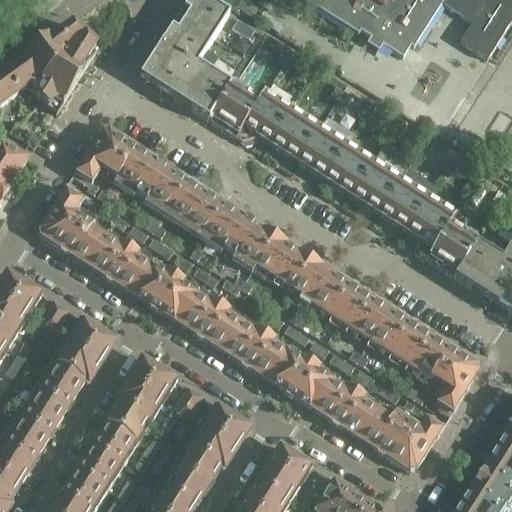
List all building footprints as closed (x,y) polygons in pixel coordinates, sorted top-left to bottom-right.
[(212,45),(228,20),(229,19),(200,0),(191,0),(183,13),(189,17),(184,25),(182,27),(212,45)] [(299,0),(358,37),(360,34),(370,41),(372,42),(370,45),(379,50),(381,47),(403,61),(410,49),(413,51),(441,7),(472,27),(459,46),(487,64),(511,24),(511,0),(488,0),(486,4),(480,0),(299,0)] [(197,68),(212,45),(182,27),(184,25),(178,21),(160,48),(161,48),(143,75),(139,81),(180,108),(203,72),(197,68)] [(244,51),(254,34),(237,24),(227,40),(244,51)] [(96,56),(93,54),(93,53),(95,50),(72,29),(69,32),(66,29),(42,46),(57,67),(80,81),(96,56)] [(46,79),(57,67),(42,46),(9,70),(25,92),(30,88),(36,95),(46,79)] [(282,68),(288,60),(281,56),(276,64),(282,68)] [(289,73),(294,64),(288,60),(282,68),(289,73)] [(58,115),(80,81),(57,67),(46,79),(36,95),(33,99),(58,115)] [(0,109),(25,92),(9,70),(0,76),(0,109)] [(208,125),(230,90),(203,72),(180,108),(208,125)] [(259,105),(234,88),(230,89),(230,90),(208,125),(235,142),(259,105)] [(337,103),(342,95),(335,91),(330,99),(337,103)] [(344,108),(349,99),(342,95),(337,103),(344,108)] [(270,148),(291,114),(264,97),(259,105),(235,142),(246,149),(251,148),(257,140),(270,148)] [(297,165),(319,132),(291,114),(270,148),(297,165)] [(391,138),(397,130),(390,126),(385,134),(391,138)] [(17,141),(22,133),(15,129),(11,137),(17,141)] [(398,143),(403,134),(397,130),(391,138),(398,143)] [(324,183),(346,149),(319,132),(297,165),(324,183)] [(117,182),(136,154),(137,152),(128,146),(128,147),(114,138),(111,135),(110,134),(107,134),(104,135),(102,136),(101,136),(100,137),(101,138),(99,142),(95,148),(94,147),(88,156),(89,157),(82,168),(81,167),(75,177),(93,189),(103,173),(117,182)] [(0,189),(7,194),(27,163),(4,148),(0,153),(0,189)] [(352,200),(373,167),(346,149),(324,183),(352,200)] [(187,187),(136,154),(117,182),(118,182),(116,185),(129,194),(132,190),(161,209),(158,212),(162,215),(165,211),(169,214),(187,187)] [(445,173),(451,165),(444,160),(439,169),(445,173)] [(452,177),(457,169),(451,165),(445,173),(452,177)] [(379,218),(400,184),(373,167),(352,200),(379,218)] [(115,203),(93,189),(75,177),(73,182),(88,192),(86,195),(111,211),(115,203)] [(406,235),(428,201),(400,184),(379,218),(406,235)] [(205,237),(223,209),(187,187),(169,214),(187,226),(185,229),(189,232),(191,228),(205,237)] [(92,233),(94,229),(76,218),(79,214),(78,213),(83,204),(65,192),(49,218),(49,221),(43,229),(41,231),(41,230),(38,235),(39,235),(40,241),(44,244),(47,244),(55,249),(57,252),(70,261),(71,259),(86,269),(105,241),(92,233)] [(499,208),(505,199),(498,195),(492,203),(499,208)] [(426,264),(450,227),(455,219),(428,201),(406,235),(419,244),(414,252),(415,257),(426,264)] [(96,217),(101,210),(93,205),(88,212),(96,217)] [(253,273),(274,240),(263,233),(262,234),(223,209),(205,237),(220,247),(218,250),(222,253),(223,250),(234,257),(233,260),(243,266),(245,263),(253,268),(251,271),(253,273)] [(128,227),(108,214),(103,222),(123,235),(128,227)] [(165,235),(159,230),(151,225),(146,233),(160,242),(165,235)] [(453,282),(476,247),(476,246),(476,243),(450,227),(426,264),(453,282)] [(146,239),(133,230),(128,238),(141,247),(146,239)] [(309,307),(330,274),(323,270),(322,271),(299,256),(299,255),(287,247),(286,248),(274,240),(253,273),(255,274),(257,270),(263,274),(261,278),(265,280),(267,277),(289,291),(287,294),(289,296),(291,297),(293,293),(301,298),(298,303),(308,310),(309,308),(309,307)] [(149,270),(137,261),(139,257),(119,245),(116,248),(105,241),(86,269),(102,279),(101,281),(115,289),(116,288),(131,297),(149,270)] [(173,256),(153,243),(148,250),(168,264),(173,256)] [(511,246),(501,263),(501,270),(482,300),(511,319),(511,246)] [(482,300),(501,270),(501,263),(476,247),(453,282),(482,300)] [(197,265),(202,258),(194,253),(190,261),(197,265)] [(193,268),(178,259),(173,267),(188,276),(193,268)] [(195,299),(182,290),(185,287),(164,273),(162,277),(149,270),(131,297),(136,301),(147,308),(147,309),(161,318),(161,317),(169,322),(170,322),(177,327),(195,299)] [(219,284),(198,272),(193,280),(214,292),(219,284)] [(385,311),(374,304),(374,303),(347,285),(346,286),(335,279),(335,278),(330,274),(309,307),(309,308),(320,314),(318,318),(322,321),(324,317),(353,336),(351,339),(355,342),(357,338),(368,345),(389,313),(386,310),(385,311)] [(42,299),(7,277),(0,287),(0,301),(29,320),(42,299)] [(247,298),(252,290),(238,281),(233,288),(226,284),(221,291),(236,301),(240,293),(247,298)] [(240,327),(227,319),(230,315),(209,302),(207,306),(195,299),(177,327),(193,337),(192,338),(206,347),(207,346),(221,355),(240,327)] [(29,320),(0,301),(0,330),(16,341),(29,320)] [(56,334),(67,316),(54,307),(42,325),(43,331),(50,335),(56,334)] [(445,349),(433,342),(434,340),(406,323),(405,324),(394,317),(395,316),(389,313),(368,345),(380,352),(377,356),(381,359),(384,355),(413,373),(410,377),(415,380),(417,376),(428,383),(430,380),(449,350),(445,348),(445,349)] [(307,325),(301,321),(293,316),(288,324),(303,333),(307,325)] [(309,342),(269,317),(264,325),(304,350),(309,342)] [(115,345),(105,339),(80,323),(66,344),(98,365),(101,367),(115,345)] [(48,351),(56,339),(50,335),(43,331),(37,327),(30,339),(36,343),(40,338),(45,341),(41,346),(48,351)] [(285,356),(273,348),(275,344),(254,331),(252,335),(240,327),(221,355),(238,366),(237,367),(251,376),(252,375),(267,384),(285,356)] [(0,359),(3,361),(16,341),(0,330),(0,359)] [(101,367),(98,365),(66,344),(53,365),(85,385),(88,387),(101,367)] [(328,355),(314,346),(309,353),(323,363),(328,355)] [(470,387),(474,381),(477,377),(477,378),(478,376),(478,373),(478,371),(476,368),(475,367),(471,365),(457,357),(458,356),(449,350),(430,380),(445,390),(435,407),(440,410),(451,417),(452,418),(458,408),(458,407),(465,396),(465,397),(471,388),(470,387)] [(368,364),(353,354),(348,362),(363,371),(368,364)] [(12,383),(26,361),(19,356),(5,378),(12,383)] [(330,385),(318,377),(320,373),(300,360),(297,364),(285,356),(267,384),(272,387),(271,387),(283,395),(282,396),(296,405),(297,404),(309,411),(312,412),(330,385)] [(354,371),(334,358),(329,366),(349,379),(354,371)] [(177,386),(173,384),(174,383),(142,363),(133,377),(129,383),(132,385),(164,406),(177,386)] [(67,412),(85,385),(53,365),(35,392),(67,412)] [(19,397),(33,375),(26,370),(12,392),(19,397)] [(374,384),(359,374),(354,382),(369,391),(374,384)] [(164,406),(132,385),(129,383),(125,390),(116,404),(119,406),(151,426),(164,406)] [(375,413),(363,406),(366,402),(345,389),(342,392),(330,385),(312,412),(329,423),(328,425),(342,434),(343,432),(356,441),(375,413)] [(399,400),(379,387),(374,395),(394,408),(399,400)] [(50,440),(67,412),(35,392),(18,419),(50,440)] [(426,401),(411,392),(406,399),(421,408),(426,401)] [(191,420),(202,402),(188,394),(177,412),(178,417),(178,418),(179,418),(183,421),(185,421),(191,420)] [(419,412),(405,403),(400,411),(414,420),(419,412)] [(151,426),(119,406),(118,408),(116,409),(112,414),(112,417),(106,426),(138,446),(151,426)] [(250,432),(218,411),(217,412),(214,410),(201,430),(234,451),(236,452),(250,432)] [(451,417),(440,410),(437,414),(448,421),(451,417)] [(169,434),(179,418),(178,418),(178,417),(172,413),(162,430),(169,434)] [(428,453),(436,442),(443,433),(441,432),(431,425),(425,422),(422,428),(420,427),(418,430),(395,415),(392,419),(390,418),(388,421),(375,413),(356,441),(374,452),(373,454),(387,463),(388,462),(389,462),(390,465),(399,470),(401,470),(403,472),(405,474),(409,477),(409,476),(415,475),(416,475),(418,471),(418,468),(422,462),(424,462),(429,454),(428,453)] [(195,426),(199,419),(195,416),(191,423),(195,426)] [(32,467),(50,440),(18,419),(0,447),(32,467)] [(180,441),(190,424),(185,421),(183,421),(173,437),(180,441)] [(444,428),(433,421),(431,425),(441,432),(444,428)] [(138,446),(106,426),(93,446),(125,466),(138,446)] [(236,452),(234,451),(201,430),(188,450),(223,472),(236,452)] [(511,434),(500,453),(511,460),(511,434)] [(142,476),(163,444),(156,439),(135,472),(142,476)] [(125,466),(93,446),(74,477),(88,486),(92,479),(101,485),(104,481),(112,487),(125,466)] [(166,464),(174,450),(167,446),(158,459),(166,464)] [(27,476),(32,467),(0,447),(0,475),(19,488),(21,485),(23,484),(27,479),(27,476)] [(223,472),(188,450),(175,470),(207,491),(213,482),(215,480),(219,475),(219,472),(220,471),(223,473),(223,472)] [(298,494),(312,472),(312,471),(280,451),(264,476),(262,477),(259,482),(259,485),(257,487),(286,505),(292,494),(298,494)] [(507,510),(511,502),(511,460),(500,453),(464,510),(467,511),(503,511),(505,509),(507,510)] [(157,478),(166,464),(158,459),(150,473),(157,478)] [(207,491),(175,470),(162,490),(194,511),(196,509),(198,507),(201,502),(202,500),(207,491)] [(18,490),(19,488),(0,475),(0,504),(6,508),(7,508),(12,499),(14,498),(18,493),(18,490)] [(83,511),(96,511),(108,494),(112,487),(104,481),(101,485),(92,479),(88,486),(74,477),(61,498),(83,511)] [(364,511),(368,507),(330,483),(324,493),(327,495),(320,506),(316,511),(364,511)] [(124,505),(134,489),(127,484),(117,500),(124,505)] [(140,504),(149,491),(141,486),(133,500),(140,504)] [(280,511),(286,505),(257,487),(256,489),(254,490),(250,495),(250,498),(244,507),(252,511),(280,511)] [(193,511),(194,511),(162,490),(150,511),(151,511),(193,511)] [(83,511),(61,498),(59,500),(57,501),(54,506),(53,509),(51,511),(83,511)] [(119,511),(124,505),(117,500),(109,511),(119,511)] [(134,511),(140,504),(133,500),(124,511),(134,511)] [(316,511),(320,506),(313,501),(305,511),(316,511)]
